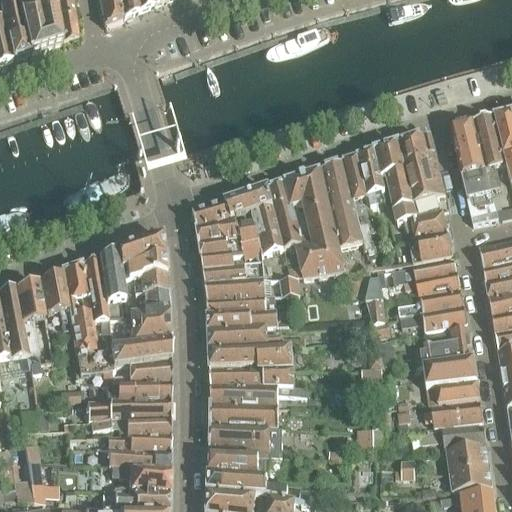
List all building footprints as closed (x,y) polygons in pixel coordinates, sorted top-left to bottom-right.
[(0,0),(0,3),(12,64),(28,59),(30,59),(16,0),(0,0)] [(16,0),(30,59),(62,48),(54,0),(16,0)] [(70,0),(54,0),(62,48),(77,43),(72,1),(70,1),(70,0)] [(97,0),(103,32),(124,24),(119,0),(97,0)] [(119,0),(124,24),(139,17),(135,0),(119,0)] [(135,0),(139,17),(153,12),(151,0),(135,0)] [(151,0),(153,12),(166,7),(165,0),(151,0)] [(0,68),(11,65),(11,64),(12,64),(0,3),(0,68)] [(505,166),(511,192),(511,120),(495,124),(505,166)] [(472,131),(498,226),(511,223),(511,213),(502,216),(498,202),(492,203),(490,195),(501,192),(497,174),(505,172),(511,192),(505,166),(495,124),(494,125),(494,124),(473,129),(473,130),(472,131)] [(467,206),(473,231),(498,226),(472,131),(450,135),(462,184),(467,206)] [(430,141),(423,144),(427,161),(435,160),(430,141)] [(401,151),(417,221),(438,215),(435,204),(444,202),(435,160),(427,161),(423,144),(401,151)] [(406,239),(411,238),(408,223),(417,221),(401,151),(399,152),(377,160),(382,185),(385,184),(395,230),(403,228),(406,239)] [(377,160),(360,165),(372,215),(378,213),(375,202),(385,198),(382,185),(377,160)] [(342,171),(363,250),(365,257),(367,257),(368,261),(370,266),(376,265),(370,241),(378,239),(376,229),(374,229),(374,226),(374,223),(372,215),(360,165),(342,171)] [(338,243),(340,256),(363,250),(342,171),(342,169),(322,176),(329,206),(338,243)] [(322,177),(322,178),(287,189),(296,242),(304,283),(290,285),(291,286),(279,287),(282,304),(300,301),(298,285),(302,284),(303,286),(344,280),(344,275),(345,275),(340,256),(338,243),(329,206),(322,176),(322,177)] [(269,195),(282,255),(295,251),(296,256),(295,256),(299,272),(288,275),(290,285),(304,283),(296,242),(287,189),(269,195)] [(236,224),(240,242),(242,250),(257,247),(262,261),(282,255),(269,195),(268,195),(227,209),(232,226),(236,224)] [(197,235),(197,237),(232,226),(227,209),(225,210),(225,208),(194,219),(197,235)] [(408,223),(411,238),(412,238),(413,245),(447,237),(441,217),(439,217),(438,215),(417,221),(408,223)] [(199,251),(199,252),(201,265),(203,265),(203,267),(233,265),(233,262),(243,260),(244,264),(246,264),(242,250),(240,242),(236,224),(232,226),(197,237),(200,251),(199,251)] [(138,248),(116,257),(116,258),(116,266),(161,250),(160,241),(159,237),(159,236),(137,244),(138,246),(138,248)] [(408,248),(413,271),(421,270),(421,269),(452,264),(447,242),(448,241),(447,237),(413,245),(414,248),(408,248)] [(204,291),(205,293),(264,287),(262,261),(257,247),(242,250),(246,264),(244,264),(244,265),(256,263),(257,271),(245,272),(245,273),(234,274),(233,265),(203,267),(203,265),(204,279),(202,279),(204,291)] [(511,248),(478,255),(483,275),(511,268),(511,248)] [(161,250),(116,266),(117,277),(163,264),(161,250)] [(116,258),(99,265),(108,326),(120,325),(120,323),(120,322),(121,322),(119,309),(122,309),(122,305),(117,277),(116,266),(116,258)] [(163,264),(117,277),(122,305),(122,309),(124,309),(125,321),(134,320),(132,303),(131,288),(165,282),(163,264)] [(99,265),(82,271),(82,273),(93,328),(100,327),(101,344),(110,343),(108,326),(99,265)] [(392,277),(394,290),(456,279),(454,268),(413,275),(412,274),(392,277)] [(486,290),(511,284),(511,268),(483,275),(486,290)] [(74,360),(97,356),(90,316),(87,304),(82,273),(62,280),(68,328),(70,336),(74,360)] [(62,278),(40,286),(46,320),(59,317),(61,329),(62,337),(70,336),(68,328),(62,280),(62,278)] [(383,278),(377,279),(378,287),(380,293),(386,292),(383,278)] [(416,295),(418,302),(460,295),(456,279),(394,290),(394,291),(403,290),(405,297),(416,295)] [(367,301),(370,288),(370,280),(368,280),(366,281),(357,282),(359,301),(367,301)] [(165,282),(131,288),(132,303),(166,299),(165,282)] [(485,290),(488,305),(511,300),(511,284),(486,290),(485,290)] [(36,287),(15,295),(28,363),(39,361),(33,329),(44,327),(36,287)] [(264,287),(205,293),(206,309),(207,323),(208,323),(208,326),(277,320),(275,303),(271,303),(270,287),(266,287),(264,287)] [(366,310),(382,308),(380,295),(386,294),(386,292),(380,293),(378,287),(370,288),(367,301),(365,310),(366,310)] [(15,295),(0,300),(0,319),(11,375),(29,372),(29,369),(28,363),(15,295)] [(398,315),(400,327),(464,315),(461,298),(420,306),(421,312),(398,315)] [(166,299),(132,303),(134,320),(168,316),(166,299)] [(511,300),(488,305),(492,325),(511,320),(511,300)] [(382,308),(366,310),(372,332),(384,329),(383,308),(382,308)] [(423,332),(424,338),(467,331),(464,315),(400,327),(401,335),(423,332)] [(121,322),(120,322),(120,323),(120,325),(120,336),(129,336),(168,330),(168,316),(134,320),(125,321),(121,322)] [(0,377),(11,375),(0,319),(0,377)] [(277,320),(208,326),(209,341),(267,337),(267,335),(278,335),(288,335),(287,319),(277,320)] [(511,320),(492,325),(495,342),(511,338),(511,320)] [(384,329),(372,332),(375,345),(389,343),(387,330),(384,331),(384,329)] [(168,330),(129,336),(130,353),(168,347),(168,330)] [(414,358),(414,359),(417,374),(423,373),(472,364),(467,335),(449,338),(435,340),(437,349),(423,351),(424,357),(414,358)] [(209,341),(210,358),(291,353),(305,352),(304,343),(282,344),(268,345),(267,337),(209,341)] [(498,357),(511,355),(511,338),(495,342),(498,357)] [(130,353),(75,363),(75,365),(77,377),(170,366),(169,346),(168,347),(130,353)] [(361,376),(361,377),(381,377),(381,375),(384,375),(381,363),(383,362),(379,349),(378,349),(378,348),(366,350),(370,375),(361,376)] [(379,349),(383,362),(389,360),(386,348),(379,349)] [(210,375),(210,379),(274,378),(295,378),(295,376),(293,376),(291,353),(210,358),(211,375),(210,375)] [(511,355),(498,357),(502,378),(511,376),(511,355)] [(423,373),(426,395),(426,396),(475,390),(472,366),(473,366),(472,364),(423,373)] [(106,391),(171,389),(170,366),(77,377),(78,384),(101,381),(102,391),(106,391)] [(39,367),(29,369),(29,372),(31,381),(41,379),(39,367)] [(511,376),(502,378),(504,396),(507,414),(511,413),(511,376)] [(382,388),(381,377),(361,377),(361,389),(382,388)] [(210,379),(210,395),(269,396),(307,398),(307,394),(294,394),(295,378),(274,378),(210,379)] [(106,400),(116,400),(116,406),(169,407),(170,407),(171,389),(106,391),(106,400)] [(437,412),(479,407),(477,389),(475,390),(426,396),(425,396),(427,413),(437,411),(437,412)] [(210,395),(210,411),(278,414),(278,401),(303,402),(307,402),(307,398),(269,396),(210,395)] [(78,397),(62,399),(63,410),(79,408),(78,397)] [(107,406),(87,408),(88,427),(90,427),(91,427),(168,426),(169,407),(116,406),(110,406),(107,406)] [(407,407),(398,409),(399,417),(408,415),(407,407)] [(433,435),(483,429),(481,410),(430,415),(433,435)] [(210,412),(211,412),(211,432),(278,433),(278,414),(210,412)] [(33,417),(19,418),(21,437),(35,436),(33,417)] [(397,420),(399,437),(408,437),(407,429),(410,429),(409,419),(397,420)] [(373,420),(373,436),(390,436),(390,420),(373,420)] [(168,426),(91,427),(91,437),(111,436),(126,435),(126,441),(170,443),(169,443),(168,426)] [(211,432),(210,453),(244,454),(260,454),(260,463),(260,464),(281,465),(282,433),(278,433),(211,432)] [(443,458),(445,457),(486,453),(487,453),(483,434),(442,438),(442,437),(418,440),(411,440),(412,454),(414,454),(419,452),(443,450),(443,458)] [(390,437),(390,436),(373,436),(373,455),(386,455),(385,436),(390,437)] [(126,443),(107,444),(107,454),(170,458),(170,443),(126,441),(126,443)] [(24,453),(26,469),(39,470),(36,451),(24,453)] [(210,453),(210,463),(238,464),(238,455),(244,455),(244,464),(258,464),(258,463),(260,463),(260,454),(244,454),(210,453)] [(445,457),(448,478),(451,500),(491,496),(486,453),(445,457)] [(107,454),(107,455),(109,455),(108,472),(111,473),(169,475),(170,458),(107,454)] [(328,457),(328,466),(348,467),(349,458),(328,457)] [(209,482),(209,484),(267,486),(269,466),(258,465),(258,464),(244,464),(238,464),(210,463),(209,481),(209,482)] [(401,467),(401,477),(414,477),(414,467),(401,467)] [(29,488),(30,492),(42,492),(39,470),(26,469),(28,481),(29,487),(29,488)] [(0,471),(0,486),(0,487),(3,507),(3,508),(16,508),(13,489),(10,471),(0,471)] [(95,511),(91,511),(90,511),(168,511),(169,500),(170,479),(169,479),(169,475),(111,473),(111,483),(128,484),(128,497),(129,497),(129,498),(114,498),(102,497),(102,507),(96,506),(95,511)] [(401,477),(401,486),(414,486),(414,477),(401,477)] [(208,498),(208,499),(254,502),(300,505),(300,495),(267,494),(267,486),(209,484),(208,498)] [(18,488),(13,489),(16,508),(33,510),(30,492),(29,488),(29,487),(18,488)] [(33,510),(45,511),(42,492),(30,492),(33,510)] [(208,499),(207,511),(294,511),(294,510),(309,511),(309,506),(300,505),(267,503),(256,502),(208,499)] [(444,511),(461,510),(460,511),(494,511),(493,499),(460,503),(439,505),(439,507),(430,508),(430,511),(444,511)]
